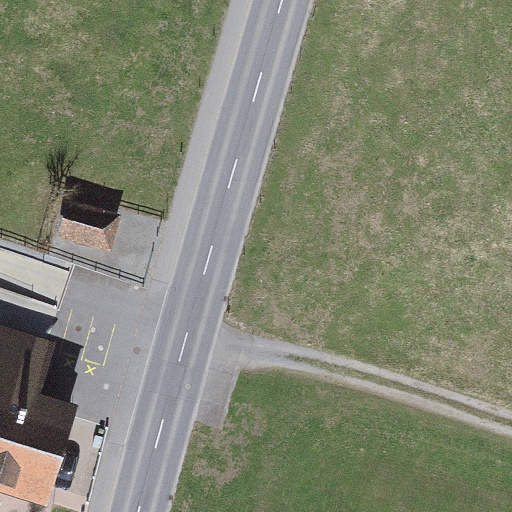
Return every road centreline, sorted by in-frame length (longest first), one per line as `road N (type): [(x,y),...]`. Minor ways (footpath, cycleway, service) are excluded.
road 1 (secondary): [(281,0),(141,511)]
road 2 (track): [(511,435),(388,390),(188,339)]
